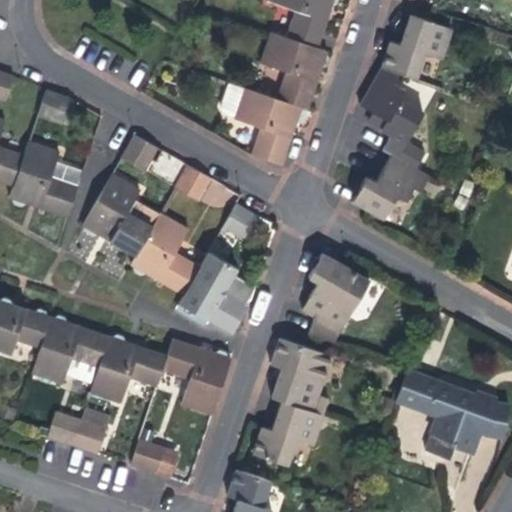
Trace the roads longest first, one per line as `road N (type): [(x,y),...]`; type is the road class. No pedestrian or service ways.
road 1 (residential): [(307,204),(53,59),(37,40),(26,0)]
road 2 (residential): [(205,511),(307,204)]
road 3 (residential): [(511,321),(307,204)]
road 4 (residential): [(307,204),(374,0)]
road 5 (residential): [(0,471),(122,511)]
